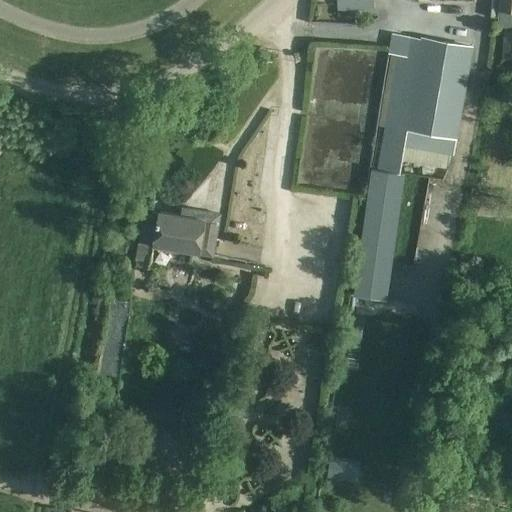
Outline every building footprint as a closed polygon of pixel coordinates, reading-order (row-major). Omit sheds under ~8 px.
[(364,11),(363,0),(335,0),(336,12),(364,11)] [(511,0),(492,0),(491,17),(498,17),(498,26),(500,26),(511,27),(511,0)] [(511,33),(505,32),(503,54),(511,54),(511,33)] [(385,124),(377,170),(398,174),(400,159),(447,168),(449,154),(452,154),(472,47),(421,38),(420,39),(401,35),(385,124)] [(462,201),(456,200),(449,242),(456,242),(462,201)] [(220,214),(192,209),(191,216),(158,211),(153,245),(212,256),(220,214)] [(152,244),(137,242),(134,266),(149,268),(152,244)] [(359,461),(331,456),(328,477),(355,482),(359,461)]
